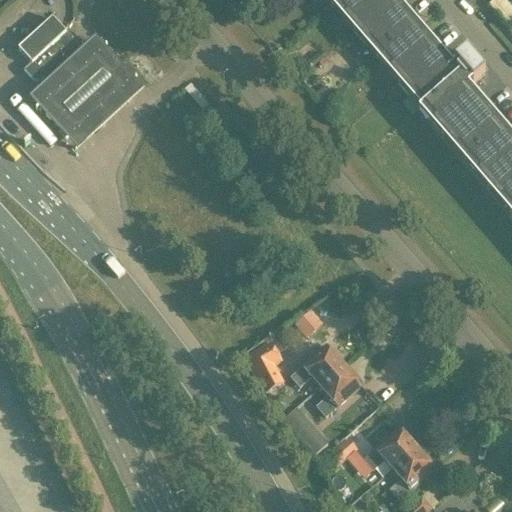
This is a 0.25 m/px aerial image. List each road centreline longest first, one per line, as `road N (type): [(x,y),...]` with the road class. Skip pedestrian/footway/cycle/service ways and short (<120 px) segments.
road 1 (residential): [(175,0),(511,387)]
road 2 (primary): [(279,511),(206,397),(0,154)]
road 3 (primary): [(0,223),(158,511)]
